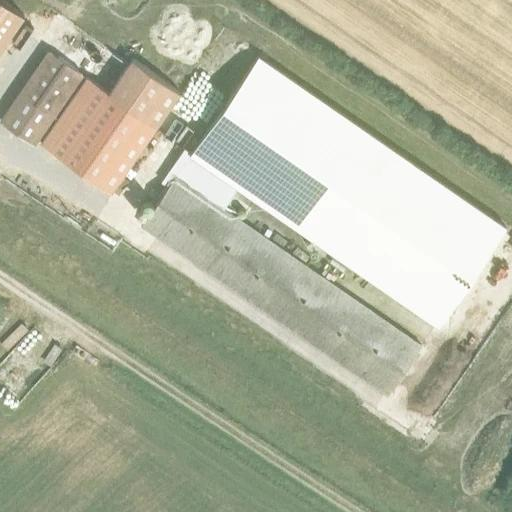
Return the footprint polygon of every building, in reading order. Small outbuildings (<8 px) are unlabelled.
[(0,0),(0,48),(24,15),(1,0),(0,0)] [(49,48),(0,119),(33,141),(81,70),(49,48)] [(217,113),(191,151),(238,186),(438,324),(505,227),(257,55),(217,113)] [(86,75),(42,141),(111,188),(156,122),(157,123),(180,91),(132,58),(109,90),(86,75)] [(167,185),(141,224),(387,394),(421,345),(223,208),(238,186),(191,151),(184,147),(160,180),(167,185)] [(376,307),(425,338),(434,325),(384,294),(376,307)]
